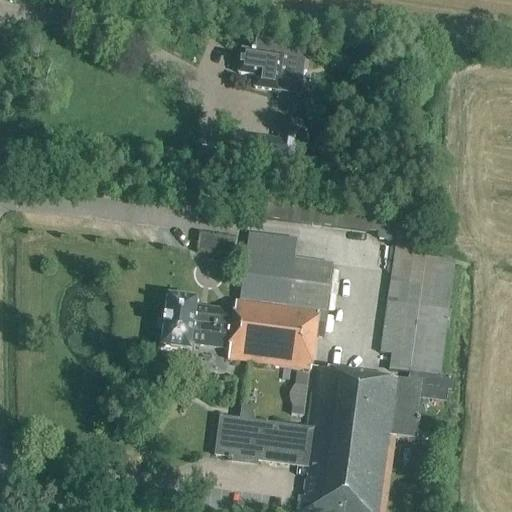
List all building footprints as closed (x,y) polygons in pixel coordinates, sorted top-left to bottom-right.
[(299,85),(304,54),(280,51),(281,51),(278,50),(279,45),(256,42),(255,51),(251,51),(250,54),(241,53),(238,76),(256,79),(254,91),(278,94),(280,78),(284,79),(284,83),(299,85)] [(218,134),(215,158),(290,168),(297,121),(273,118),(270,141),(218,134)] [(333,147),(335,130),(317,128),(315,145),(333,147)] [(411,221),(397,219),(397,217),(255,199),(252,220),(380,237),(379,243),(394,244),(379,353),(391,354),(388,374),(408,376),(407,384),(401,383),(394,439),(414,442),(420,398),(448,402),(451,380),(439,378),(447,315),(443,314),(449,268),(418,264),(423,224),(410,223),(411,221)] [(167,300),(165,321),(163,320),(162,329),(164,330),(161,350),(189,353),(189,348),(228,353),(227,362),(310,373),(314,338),(322,339),(332,266),(294,261),(296,241),(247,235),(238,305),(235,304),(233,315),(194,310),(195,304),(184,302),(167,300)] [(203,235),(202,258),(218,259),(219,236),(203,235)] [(384,511),(394,439),(401,383),(315,372),(307,432),(251,425),(238,423),(219,421),(215,458),(302,470),(296,511),(384,511)] [(295,377),(294,389),(306,391),(308,379),(295,377)] [(251,425),(253,410),(240,409),(238,423),(251,425)] [(304,411),(291,409),(290,418),(303,419),(304,411)]
